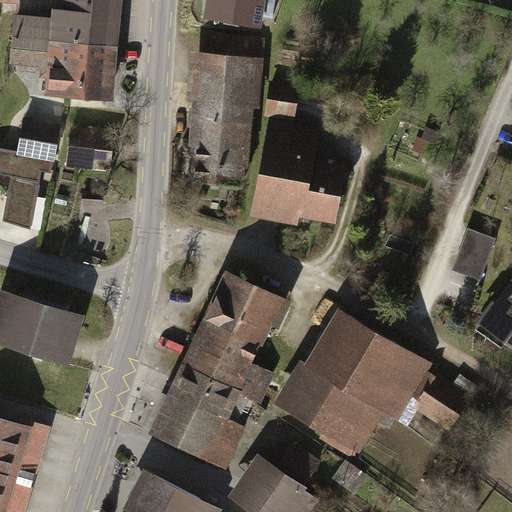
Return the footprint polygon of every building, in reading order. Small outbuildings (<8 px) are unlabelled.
[(58,17),(56,40),(115,45),(118,0),(70,0),(69,18),(58,17)] [(263,0),(211,0),(209,16),(259,25),(263,0)] [(58,17),(18,13),(13,61),(54,65),(56,40),(58,17)] [(110,100),(115,45),(56,40),(54,65),(51,93),(62,94),(62,95),(110,100)] [(205,53),(195,179),(241,183),(247,104),(255,105),(259,57),(205,53)] [(383,92),(364,80),(356,92),(363,97),(357,105),(370,114),(383,92)] [(297,90),(273,87),(269,111),(293,114),(297,90)] [(61,127),(26,121),(20,152),(0,148),(0,173),(23,177),(15,223),(32,228),(43,171),(52,173),(61,127)] [(271,126),(256,203),(337,218),(346,170),(323,166),(324,161),(315,159),(320,135),(271,126)] [(83,170),(88,133),(74,131),(69,168),(83,170)] [(38,225),(46,226),(51,184),(43,183),(38,225)] [(86,193),(85,205),(103,206),(104,195),(86,193)] [(496,239),(470,230),(455,270),(482,279),(496,239)] [(231,273),(210,318),(258,343),(279,296),(231,273)] [(9,293),(0,322),(0,341),(56,358),(70,312),(9,293)] [(511,295),(500,311),(502,313),(486,336),(503,348),(508,342),(511,344),(511,295)] [(429,363),(353,316),(320,370),(374,403),(397,417),(411,394),(422,400),(418,406),(453,427),(470,399),(424,371),(429,363)] [(210,318),(188,366),(236,389),(250,396),(261,402),(274,373),(248,363),(258,343),(210,318)] [(374,403),(320,370),(311,365),(286,406),(359,450),(372,429),(362,423),(374,403)] [(236,389),(188,366),(156,434),(224,466),(242,425),(237,423),(250,396),(236,389)] [(0,445),(43,458),(52,427),(23,419),(22,424),(0,416),(0,445)] [(43,458),(0,445),(0,469),(9,472),(11,466),(38,474),(43,458)] [(278,471),(266,464),(240,501),(256,511),(286,511),(319,464),(294,447),(278,471)] [(0,495),(29,504),(34,486),(7,478),(9,472),(0,469),(0,495)] [(218,511),(220,509),(215,507),(215,505),(156,474),(136,511),(218,511)] [(26,511),(29,504),(0,495),(0,511),(26,511)]
